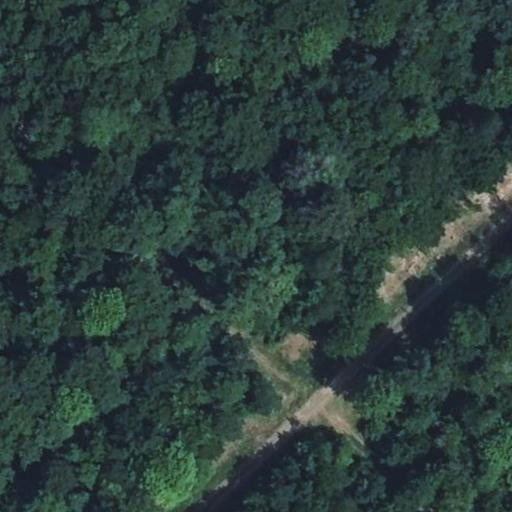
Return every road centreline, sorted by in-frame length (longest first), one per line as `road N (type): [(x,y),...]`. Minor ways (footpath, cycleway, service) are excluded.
road 1 (track): [(319,415),(511,234)]
road 2 (track): [(220,511),(319,415)]
